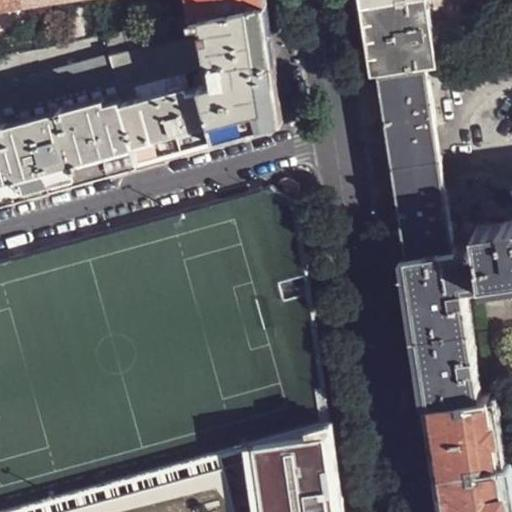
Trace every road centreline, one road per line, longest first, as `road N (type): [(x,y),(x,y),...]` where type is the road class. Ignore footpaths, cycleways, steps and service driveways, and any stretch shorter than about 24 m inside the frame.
road 1 (tertiary): [(390,511),(336,140)]
road 2 (residential): [(0,231),(336,140)]
road 3 (tertiary): [(336,140),(316,0)]
